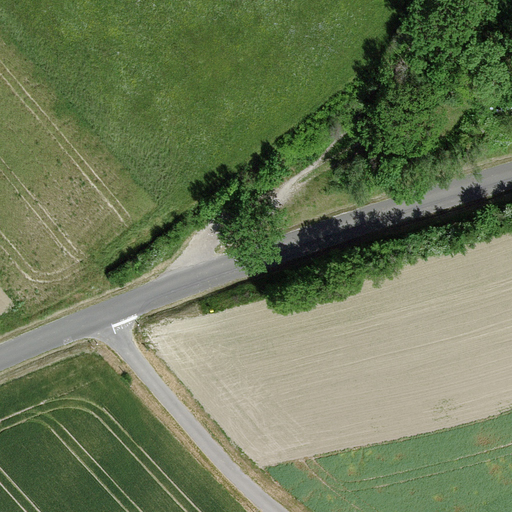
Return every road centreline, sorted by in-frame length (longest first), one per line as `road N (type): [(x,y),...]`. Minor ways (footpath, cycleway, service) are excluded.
road 1 (tertiary): [(511,174),(308,240),(0,360)]
road 2 (track): [(105,316),(275,511)]
road 3 (track): [(177,289),(209,240),(300,178)]
